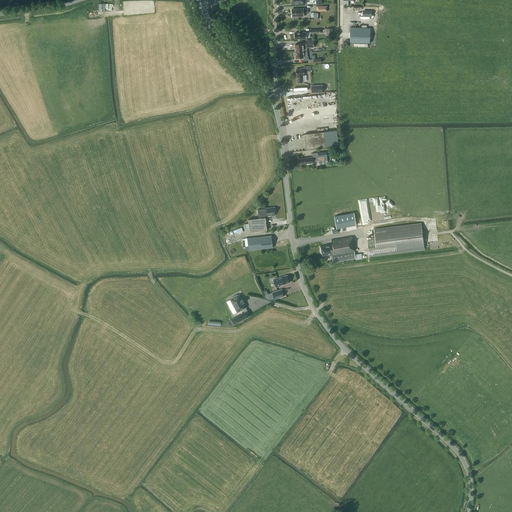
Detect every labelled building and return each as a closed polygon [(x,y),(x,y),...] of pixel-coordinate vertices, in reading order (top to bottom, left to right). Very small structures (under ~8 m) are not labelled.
[(292,17),(304,16),(304,13),(308,13),(308,9),(303,9),(292,9),(292,17)] [(369,43),(370,32),(351,31),(350,37),(350,42),(369,43)] [(314,41),(306,41),(306,44),(302,44),(295,44),(295,51),(303,51),(307,51),(307,48),(314,47),(314,41)] [(304,68),(301,68),(301,69),(296,69),(296,76),(297,76),(297,83),(302,82),(302,75),(304,75),(304,72),(311,71),(310,66),(304,66),(304,68)] [(305,149),(326,146),(324,132),(304,134),(305,149)] [(312,157),(306,158),(301,159),(302,163),(307,163),(313,163),(313,160),(316,160),(316,161),(319,160),(325,160),(323,151),(318,152),(312,153),(312,157)] [(259,218),(248,219),(250,232),(267,230),(265,217),(265,216),(267,215),(268,215),(268,216),(275,215),(274,207),(266,207),(266,208),(264,209),(264,210),(258,210),(259,218)] [(356,219),(337,222),(338,229),(332,230),(332,233),(358,229),(356,219)] [(375,237),(367,238),(369,255),(424,249),(421,223),(374,229),(375,237)] [(271,235),(248,238),(249,250),(273,247),(271,235)] [(330,243),(325,244),(325,245),(320,246),(322,256),(328,255),(328,256),(332,255),(333,262),(355,258),(356,259),(362,258),(361,253),(355,254),(352,236),(331,239),(332,244),(330,244),(330,243)] [(287,275),(285,276),(285,275),(274,279),(276,287),(284,284),(283,284),(290,282),(289,280),(290,280),(289,276),(288,277),(287,275)] [(282,289),(273,292),(275,299),(284,296),(282,289)] [(248,311),(246,307),(244,302),(243,299),(242,299),(239,295),(237,296),(237,294),(232,297),(233,298),(231,299),(237,312),(243,308),(245,312),(248,311)] [(229,327),(234,324),(244,319),(244,318),(250,315),(248,310),(248,311),(245,312),(231,319),(226,322),(229,327)]
